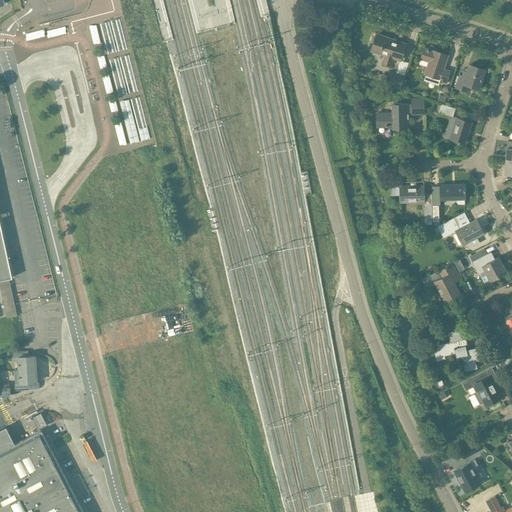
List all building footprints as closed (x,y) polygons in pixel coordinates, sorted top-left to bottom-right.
[(111,21),(118,52),(127,50),(119,19),(111,21)] [(100,24),(108,54),(117,52),(109,22),(100,24)] [(400,59),(406,44),(376,34),(371,50),(385,55),(382,63),(390,66),(393,57),(400,59)] [(424,47),(420,58),(429,61),(425,73),(426,74),(424,80),(438,84),(439,82),(446,84),(451,70),(443,68),(448,54),(433,49),(433,50),(424,47)] [(128,55),(120,57),(129,94),(138,92),(128,55)] [(118,58),(109,60),(118,96),(127,94),(118,58)] [(467,92),(469,85),(478,88),(484,69),(469,64),(465,76),(459,74),(455,88),(467,92)] [(405,75),(392,71),(388,85),(400,89),(405,75)] [(130,99),(141,142),(150,140),(139,97),(130,99)] [(411,98),(411,115),(424,114),(424,97),(411,98)] [(120,102),(130,144),(139,142),(128,99),(120,102)] [(410,128),(409,104),(393,105),(393,113),(376,114),(377,126),(386,126),(386,123),(393,123),(393,128),(410,128)] [(455,108),(441,104),(438,112),(452,116),(455,108)] [(464,143),(472,122),(456,117),(449,138),(464,143)] [(423,202),(423,194),(424,193),(424,185),(400,186),(400,180),(391,180),(391,195),(400,196),(400,195),(401,203),(423,202)] [(440,200),(465,199),(465,184),(440,184),(440,200)] [(115,206),(121,227),(127,225),(124,216),(143,211),(140,199),(115,206)] [(432,205),(424,206),(424,216),(424,222),(432,221),(432,205)] [(477,237),(484,234),(480,226),(477,218),(459,228),(454,218),(438,226),(443,237),(455,231),(458,237),(459,237),(463,245),(466,243),(468,248),(480,243),(477,237)] [(0,288),(7,318),(17,316),(8,278),(11,277),(0,224),(0,288)] [(490,278),(505,270),(498,257),(490,261),(486,254),(473,261),(479,273),(486,269),(490,278)] [(451,277),(458,273),(453,264),(438,271),(436,271),(423,278),(423,279),(423,280),(423,281),(423,282),(424,283),(425,284),(426,285),(428,286),(429,286),(430,286),(431,286),(432,285),(433,285),(434,284),(434,283),(435,282),(435,281),(436,281),(446,302),(460,295),(451,277)] [(506,319),(511,317),(511,319),(511,306),(502,311),(506,319)] [(438,340),(432,342),(437,360),(445,358),(444,355),(455,352),(457,359),(462,358),(464,364),(463,364),(465,371),(477,368),(475,360),(485,358),(482,346),(467,350),(466,346),(468,345),(466,338),(468,337),(465,327),(460,328),(450,331),(448,332),(450,342),(439,344),(438,340)] [(13,361),(18,360),(19,370),(36,369),(35,356),(28,356),(28,351),(13,352),(13,361)] [(511,353),(502,359),(504,364),(511,360),(511,353)] [(489,376),(474,384),(478,391),(475,393),(480,404),(484,402),(486,406),(501,398),(491,380),(497,377),(492,368),(487,371),(489,376)] [(20,383),(16,383),(16,388),(30,387),(30,383),(37,382),(36,369),(19,370),(20,383)] [(0,396),(11,396),(10,387),(5,387),(5,384),(0,384),(0,396)] [(32,417),(39,429),(47,425),(41,412),(32,417)] [(81,511),(39,431),(0,451),(0,511),(81,511)] [(478,467),(474,460),(470,462),(453,470),(465,492),(481,483),(473,469),(478,467)] [(505,510),(503,506),(501,507),(495,496),(486,500),(492,511),(511,511),(511,507),(511,506),(505,510)]
